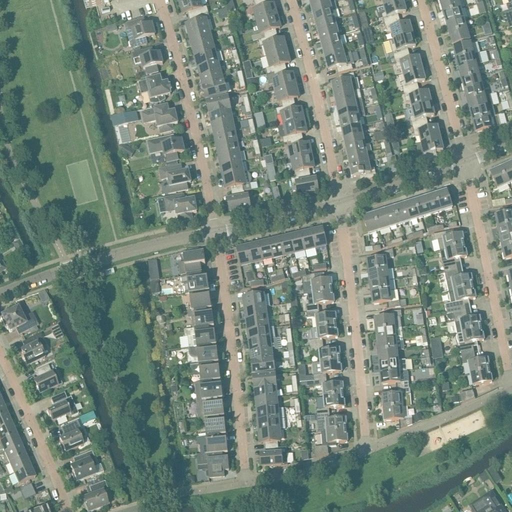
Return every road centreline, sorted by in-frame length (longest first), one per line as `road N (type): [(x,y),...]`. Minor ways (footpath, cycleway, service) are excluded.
road 1 (residential): [(249,480),(216,231)]
road 2 (residential): [(367,446),(339,204)]
road 3 (residential): [(216,231),(159,0)]
road 4 (unclassified): [(0,296),(68,268),(216,231)]
road 5 (residential): [(511,382),(465,163)]
road 6 (residential): [(339,204),(290,0)]
road 7 (residential): [(70,511),(0,352)]
road 8 (residential): [(465,163),(421,0)]
road 9 (unclassified): [(339,204),(465,163)]
road 10 (unclassified): [(216,231),(339,204)]
road 11 (residential): [(249,480),(367,446)]
